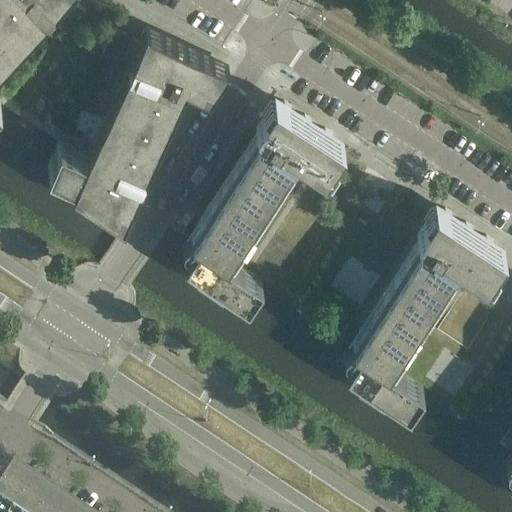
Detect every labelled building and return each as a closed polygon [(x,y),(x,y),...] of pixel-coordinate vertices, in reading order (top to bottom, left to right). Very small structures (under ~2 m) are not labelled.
[(0,101),(0,60),(46,11),(55,0),(0,0),(0,102),(1,102),(0,101)] [(66,30),(83,12),(86,9),(75,0),(71,0),(54,19),(66,30)] [(130,200),(186,79),(208,89),(228,59),(146,21),(138,38),(132,36),(125,51),(131,53),(90,143),(86,153),(60,141),(59,143),(48,167),(74,179),(72,183),(123,217),(123,216),(130,200)] [(116,60),(127,34),(113,27),(111,30),(111,31),(101,53),(116,60)] [(232,255),(297,157),(292,153),(293,151),(292,151),(295,147),(324,166),(344,137),(274,91),(255,120),(261,124),(204,209),(197,221),(211,231),(206,238),(201,234),(196,242),(185,259),(196,267),(195,268),(220,285),(222,284),(247,301),(262,279),(234,260),(222,253),(223,251),(225,253),(226,251),(232,255)] [(393,362),(458,264),(453,260),(454,258),(453,258),(456,254),(485,273),(505,244),(435,198),(420,221),(416,227),(422,231),(358,328),(373,338),(368,345),(363,341),(360,345),(357,349),(346,366),(357,374),(356,376),(382,392),(383,391),(409,408),(423,386),(420,384),(396,368),(383,360),(384,358),(386,360),(387,358),(393,362)] [(0,511),(18,511),(32,491),(13,477),(3,492),(1,490),(1,489),(0,488),(0,511)] [(45,511),(52,503),(32,491),(18,511),(45,511)] [(45,511),(64,511),(52,503),(45,511)]
